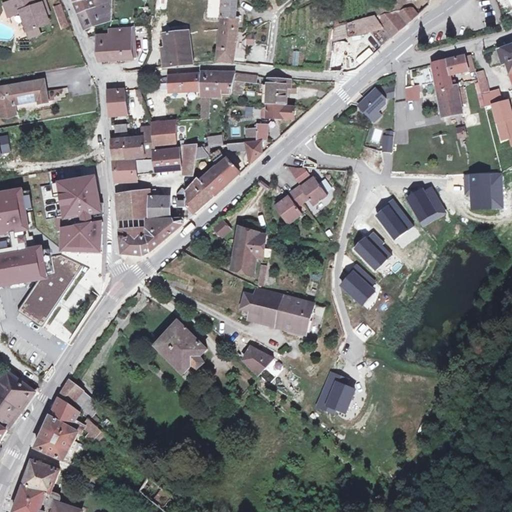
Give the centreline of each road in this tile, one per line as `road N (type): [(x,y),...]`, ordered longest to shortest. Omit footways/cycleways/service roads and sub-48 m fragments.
road 1 (secondary): [(127,282),(356,79)]
road 2 (unclassified): [(98,79),(224,64),(356,79)]
road 3 (secondary): [(0,489),(46,399),(127,282)]
road 4 (residential): [(127,282),(114,260),(98,79)]
road 5 (residential): [(372,67),(511,33)]
